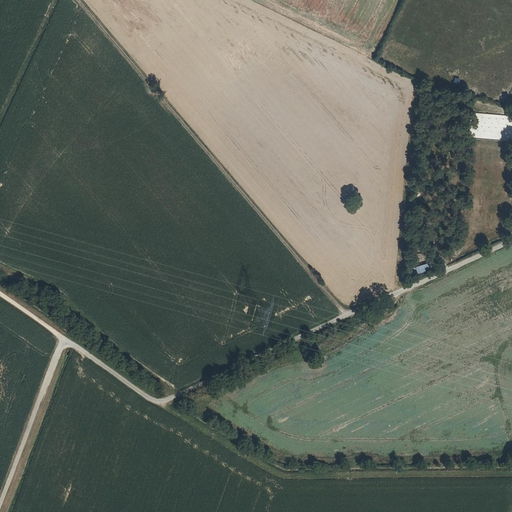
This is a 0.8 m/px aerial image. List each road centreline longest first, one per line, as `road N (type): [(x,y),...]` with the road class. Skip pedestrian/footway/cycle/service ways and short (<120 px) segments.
road 1 (unclassified): [(1,511),(62,340),(156,400),(511,236)]
road 2 (track): [(76,0),(349,312)]
